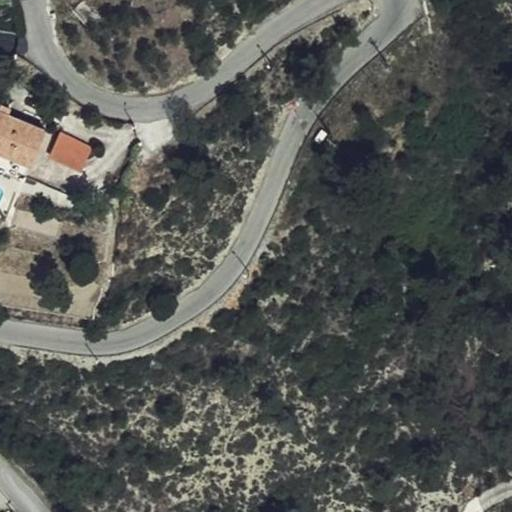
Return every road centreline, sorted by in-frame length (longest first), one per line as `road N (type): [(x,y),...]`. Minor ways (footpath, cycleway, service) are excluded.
road 1 (residential): [(0,325),(106,333),(139,330),(182,310),(227,273),(297,121),(328,80),(390,27),(398,0)]
road 2 (residential): [(327,0),(259,40),(193,94),(149,106),(100,97),(64,69),(44,42),(30,0)]
